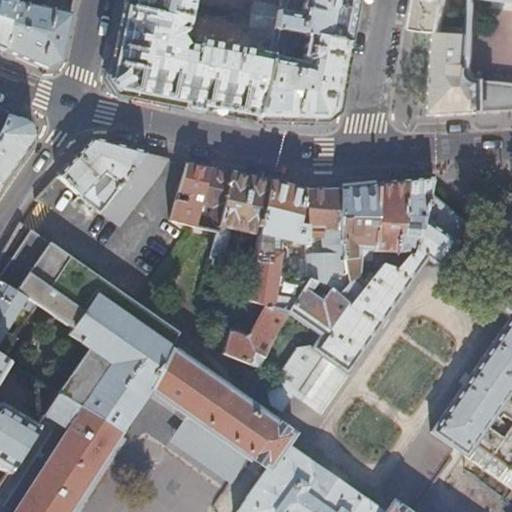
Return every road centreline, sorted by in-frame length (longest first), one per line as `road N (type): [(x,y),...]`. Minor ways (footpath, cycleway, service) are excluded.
road 1 (tertiary): [(74,106),(238,146),(359,152)]
road 2 (residential): [(386,0),(359,152)]
road 3 (residential): [(0,219),(74,106)]
